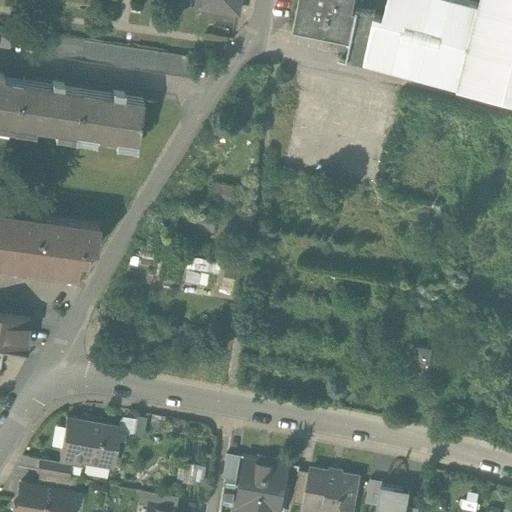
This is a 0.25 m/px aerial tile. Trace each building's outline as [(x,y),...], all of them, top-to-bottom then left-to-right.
[(239,0),(199,0),(199,6),(204,7),(204,8),(238,12),(239,0)] [(298,0),(293,27),(351,39),(357,9),(353,8),(355,0),(298,0)] [(412,0),(375,0),(373,11),(357,8),(351,39),(349,47),(345,47),(343,55),(363,61),(391,68),(412,0)] [(511,0),(412,0),(391,68),(461,84),(511,97),(511,0)] [(82,39),(45,33),(41,55),(79,61),(82,39)] [(119,45),(82,39),(79,61),(116,67),(119,45)] [(157,51),(119,45),(116,67),(153,72),(157,51)] [(194,56),(157,51),(153,72),(191,78),(194,56)] [(20,80),(0,76),(0,121),(13,123),(20,80)] [(81,89),(20,80),(13,123),(74,133),(81,89)] [(141,98),(81,89),(74,133),(135,142),(141,98)] [(482,116),(443,105),(433,141),(458,148),(461,138),(475,141),(482,116)] [(236,187),(211,182),(206,203),(231,208),(236,187)] [(97,223),(0,209),(0,271),(74,282),(77,258),(85,259),(86,247),(94,248),(97,223)] [(235,266),(185,255),(183,268),(211,274),(208,287),(229,291),(235,266)] [(0,314),(0,340),(26,344),(30,319),(0,314)] [(511,362),(506,361),(499,389),(511,392),(511,362)] [(116,424),(65,415),(58,454),(109,463),(111,453),(115,451),(115,447),(113,442),(116,424)] [(496,432),(482,428),(479,438),(493,442),(496,432)] [(239,454),(227,452),(223,474),(235,477),(239,454)] [(278,511),(287,463),(246,455),(237,505),(257,509),(258,506),(277,509),(276,511),(278,511)] [(69,463),(37,458),(35,470),(36,470),(66,476),(69,463)] [(350,511),(357,475),(311,467),(311,471),(305,503),(304,506),(316,508),(321,511),(350,511)] [(311,471),(299,469),(293,501),(305,503),(311,471)] [(66,476),(36,470),(35,472),(38,472),(36,484),(72,490),(74,477),(66,476)] [(382,480),(370,477),(365,501),(377,503),(381,483),(382,484),(382,480)] [(36,484),(20,481),(17,498),(12,501),(11,509),(13,511),(62,511),(62,510),(67,507),(70,492),(71,492),(72,490),(36,484)] [(382,484),(381,483),(377,503),(375,511),(405,511),(407,504),(410,489),(382,484)] [(179,496),(143,490),(140,504),(149,505),(150,504),(177,508),(179,496)]
